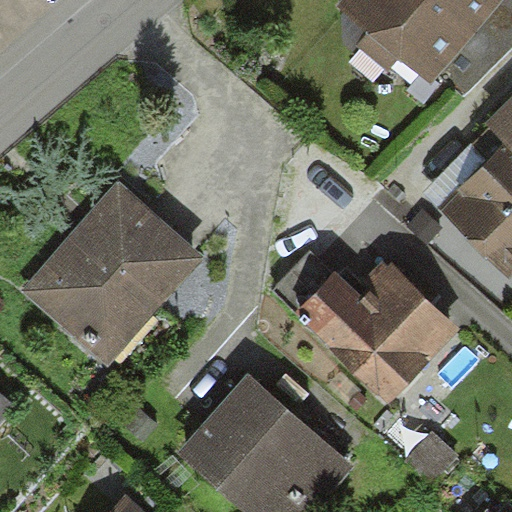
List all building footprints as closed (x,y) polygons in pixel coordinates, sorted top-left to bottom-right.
[(444,78),(462,95),(511,45),(511,0),(332,0),(327,6),(360,36),(351,45),(394,86),(408,72),(431,93),(444,78)] [(511,282),(511,99),(465,141),(487,165),(439,208),(508,286),(511,282)] [(198,263),(118,190),(88,222),(23,293),(103,367),(198,263)] [(276,293),(300,318),(388,407),(460,336),(407,283),(382,257),(356,282),(323,248),(276,293)] [(314,511),(352,467),(247,379),(218,413),(181,457),(247,511),(314,511)] [(138,399),(117,419),(139,441),(160,421),(138,399)] [(0,431),(15,416),(0,401),(0,431)] [(441,435),(412,463),(431,482),(460,453),(441,435)] [(142,511),(126,497),(111,511),(142,511)]
